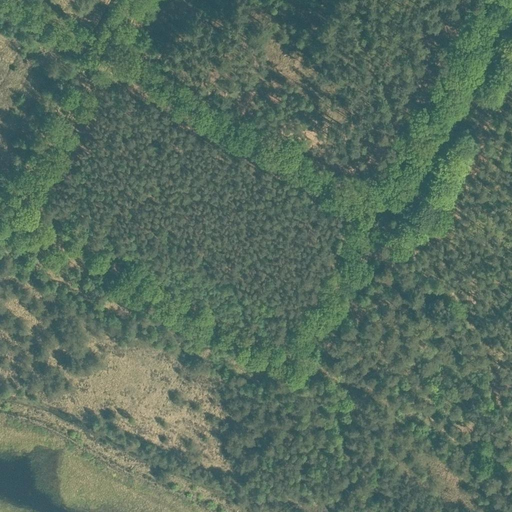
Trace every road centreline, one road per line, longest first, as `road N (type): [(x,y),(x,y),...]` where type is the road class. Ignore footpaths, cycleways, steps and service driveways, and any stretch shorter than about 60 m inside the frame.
road 1 (track): [(477,33),(292,356),(0,214)]
road 2 (track): [(382,202),(18,0)]
road 3 (track): [(8,218),(128,0)]
